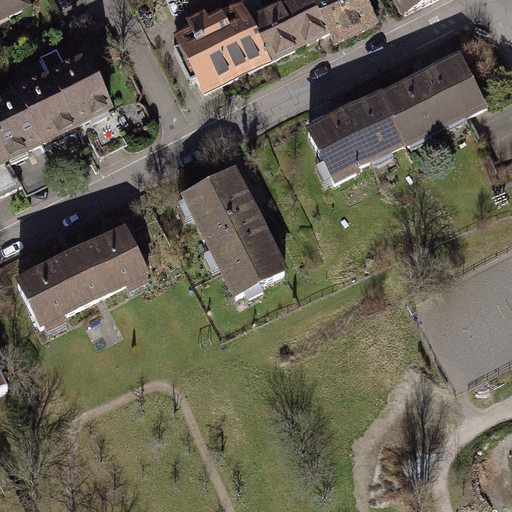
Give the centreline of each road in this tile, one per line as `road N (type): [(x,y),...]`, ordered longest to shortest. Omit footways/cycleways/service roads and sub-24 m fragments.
road 1 (residential): [(486,0),(0,246)]
road 2 (track): [(449,511),(440,478),(453,446),(511,409)]
